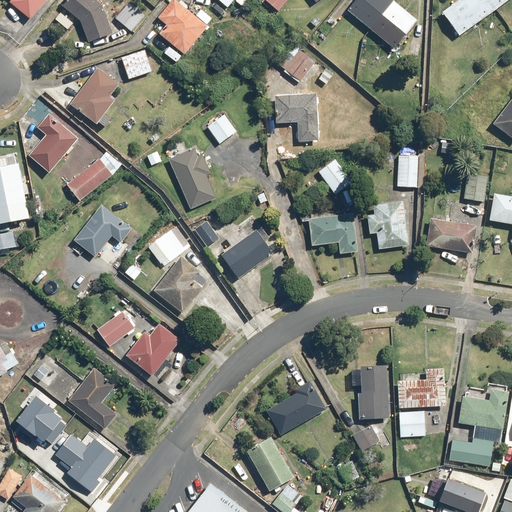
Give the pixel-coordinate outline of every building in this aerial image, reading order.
[(42,0),(12,0),(14,1),(15,1),(30,14),(42,0)] [(109,35),(100,7),(91,0),(69,0),(63,8),(82,23),(88,42),(109,35)] [(267,0),(266,1),(278,11),(286,0),(267,0)] [(382,0),(359,0),(350,12),(395,47),(413,24),(382,0)] [(459,0),(443,12),(459,35),(508,0),(459,0)] [(119,20),(129,29),(141,16),(131,7),(119,20)] [(157,33),(182,54),(203,28),(177,8),(157,33)] [(277,66),(299,81),(311,63),(289,48),(277,66)] [(125,56),(130,77),(151,72),(145,51),(125,56)] [(87,67),(67,75),(70,83),(90,75),(87,67)] [(334,74),(326,68),(318,80),(326,86),(334,74)] [(98,78),(74,107),(93,122),(117,93),(98,78)] [(277,121),(297,121),(298,143),(317,142),(315,98),(304,98),(276,98),(277,121)] [(511,102),(494,126),(511,139),(511,102)] [(227,118),(210,129),(219,142),(235,132),(227,118)] [(40,130),(51,140),(35,161),(49,172),(74,139),(60,129),(50,119),(40,130)] [(192,151),(171,161),(191,204),(213,194),(192,151)] [(397,186),(416,187),(418,156),(399,154),(397,186)] [(68,186),(79,201),(109,178),(98,164),(68,186)] [(333,164),(320,174),(336,194),(349,183),(333,164)] [(0,223),(26,219),(16,168),(0,170),(0,223)] [(469,177),(465,197),(478,200),(483,180),(469,177)] [(63,202),(70,210),(76,205),(70,199),(66,203),(52,186),(38,198),(51,213),(63,202)] [(511,199),(494,196),(489,224),(511,227),(511,199)] [(409,246),(404,201),(374,205),(375,214),(367,215),(370,234),(377,233),(379,249),(409,246)] [(97,209),(75,241),(107,263),(129,231),(97,209)] [(349,217),(309,222),(312,248),(352,243),(349,217)] [(434,222),(429,245),(468,252),(472,229),(434,222)] [(217,239),(205,224),(199,229),(210,244),(217,239)] [(176,228),(149,248),(163,266),(190,246),(176,228)] [(236,275),(268,255),(253,232),(221,252),(236,275)] [(182,262),(158,294),(183,311),(206,280),(182,262)] [(101,333),(109,344),(129,329),(121,318),(101,333)] [(129,357),(151,374),(176,341),(154,324),(129,357)] [(66,367),(51,354),(32,375),(48,388),(66,367)] [(387,416),(383,366),(358,368),(362,418),(387,416)] [(92,372),(71,403),(102,429),(113,416),(98,404),(111,384),(92,372)] [(400,381),(401,407),(444,405),(443,379),(400,381)] [(266,411),(278,433),(323,409),(310,387),(266,411)] [(473,424),(470,444),(452,441),(449,460),(485,465),(486,461),(488,461),(490,441),(500,442),(506,395),(480,391),(479,401),(464,399),(461,422),(473,424)] [(37,394),(19,418),(53,442),(67,422),(53,412),(56,408),(37,394)] [(401,416),(402,435),(424,434),(423,414),(401,416)] [(379,426),(355,440),(364,456),(388,443),(379,426)] [(71,431),(56,451),(72,464),(67,471),(93,491),(102,479),(98,476),(116,452),(97,437),(90,446),(71,431)] [(267,438),(245,451),(266,487),(288,474),(267,438)] [(12,470),(0,488),(0,493),(7,498),(21,477),(12,470)] [(433,494),(428,472),(407,477),(412,498),(433,494)] [(441,500),(474,511),(476,511),(485,489),(449,476),(441,500)] [(53,511),(60,502),(31,482),(15,505),(25,511),(53,511)] [(187,511),(241,511),(207,486),(187,511)] [(280,492),(273,503),(285,511),(286,511),(294,501),(280,492)] [(511,511),(511,505),(505,503),(501,511),(511,511)]
